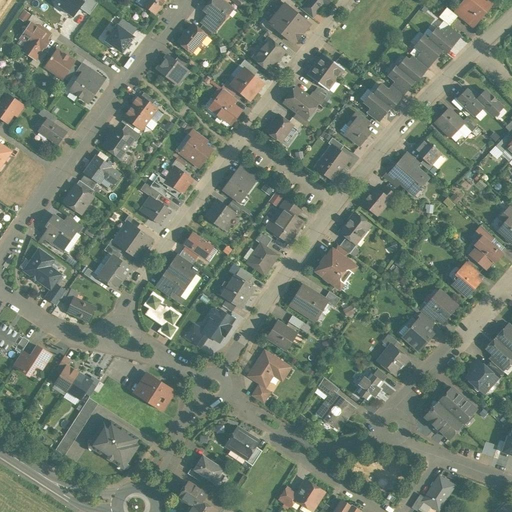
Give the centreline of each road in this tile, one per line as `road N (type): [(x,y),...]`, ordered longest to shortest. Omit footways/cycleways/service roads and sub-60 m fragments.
road 1 (residential): [(124,320),(146,268),(243,136)]
road 2 (residential): [(338,204),(222,377)]
road 3 (residential): [(475,50),(418,105),(338,204)]
road 4 (residential): [(511,289),(498,289),(457,349),(439,369),(421,374),(393,413)]
road 5 (residential): [(243,136),(351,0)]
road 6 (residential): [(285,433),(276,446),(383,511)]
